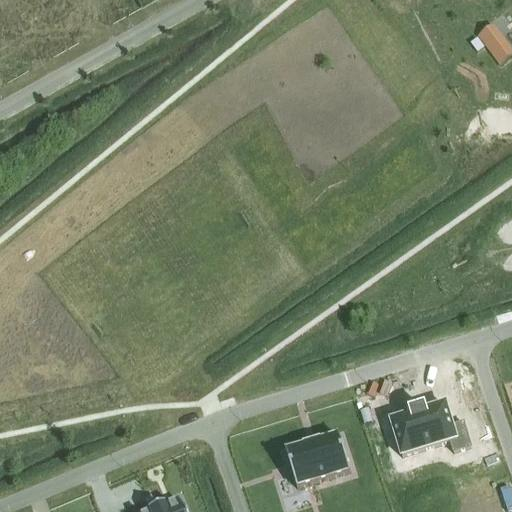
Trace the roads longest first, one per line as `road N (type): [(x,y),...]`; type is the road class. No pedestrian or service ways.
road 1 (residential): [(511,331),(214,422),(0,510)]
road 2 (residential): [(0,111),(201,0)]
